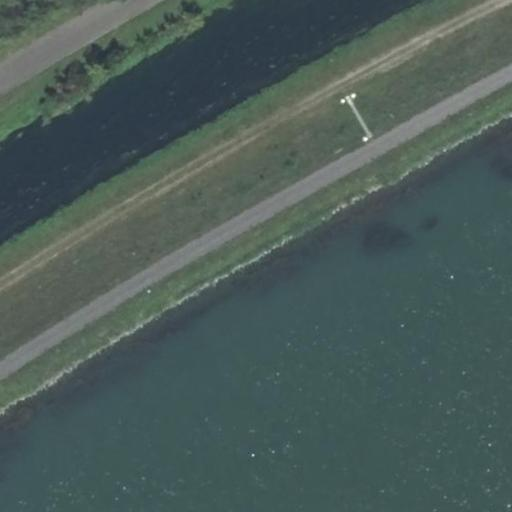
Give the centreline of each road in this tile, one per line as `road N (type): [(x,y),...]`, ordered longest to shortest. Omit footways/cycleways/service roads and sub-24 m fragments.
road 1 (track): [(511,74),(117,291),(0,368)]
road 2 (track): [(511,6),(91,229),(0,287)]
